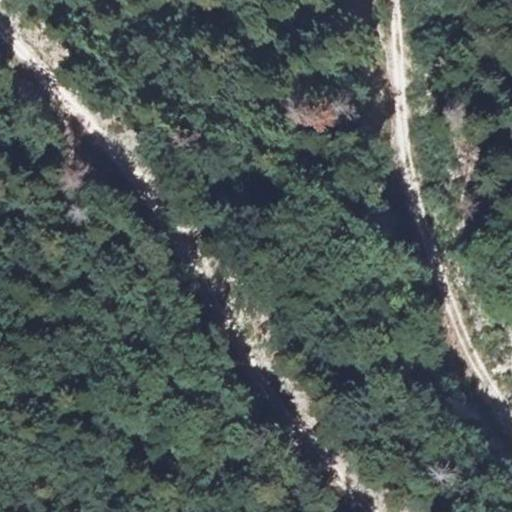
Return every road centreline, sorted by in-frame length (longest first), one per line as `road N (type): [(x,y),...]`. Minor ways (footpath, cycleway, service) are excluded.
road 1 (track): [(0,25),(144,192),(314,447),(371,511)]
road 2 (track): [(511,407),(486,370),(413,177),(393,0)]
